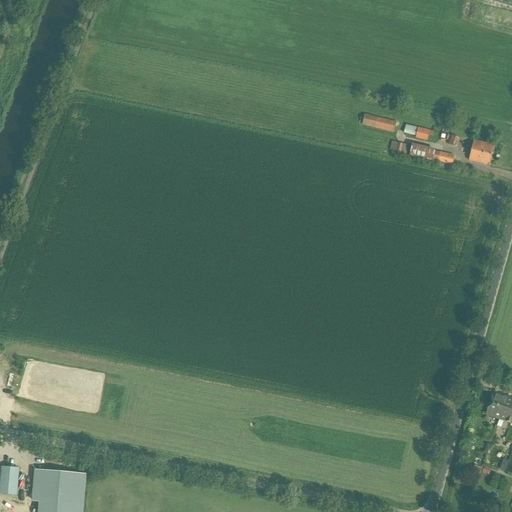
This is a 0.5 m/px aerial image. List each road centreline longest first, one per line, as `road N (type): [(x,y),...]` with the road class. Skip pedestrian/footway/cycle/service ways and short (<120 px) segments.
road 1 (unclassified): [(385,511),(0,431)]
road 2 (tertiary): [(430,511),(511,223)]
